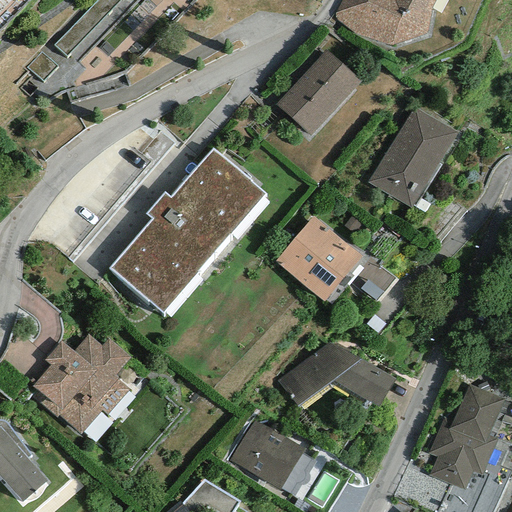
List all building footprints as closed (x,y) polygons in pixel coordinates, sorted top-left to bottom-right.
[(0,0),(0,15),(16,0),(0,0)] [(433,6),(436,0),(346,0),(328,21),(380,55),(425,39),(433,6)] [(323,58),(274,112),(306,140),(355,86),(323,58)] [(453,135),(410,110),(364,187),(407,212),(453,135)] [(261,202),(209,158),(110,275),(162,319),(261,202)] [(355,260),(306,222),(269,270),(318,307),(355,260)] [(98,352),(84,341),(69,358),(57,349),(41,368),(46,372),(25,398),(77,441),(96,418),(104,424),(126,397),(107,382),(125,361),(104,344),(98,352)] [(389,390),(326,351),(276,386),(298,418),(334,393),(373,417),(389,390)] [(499,404),(456,389),(426,477),(469,492),(499,404)] [(301,458),(253,431),(231,470),(279,497),(301,458)] [(42,485),(0,435),(0,484),(17,505),(42,485)] [(251,511),(205,479),(164,511),(251,511)]
